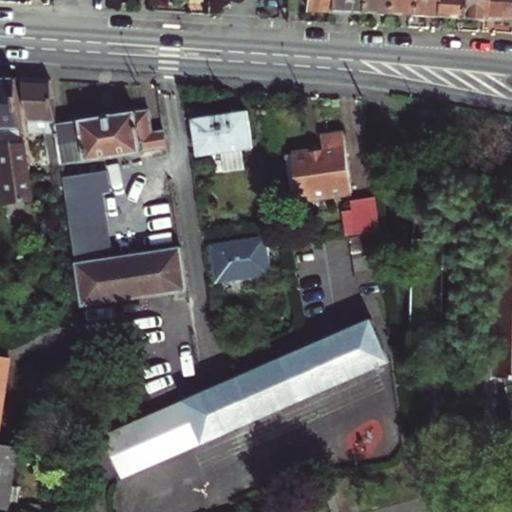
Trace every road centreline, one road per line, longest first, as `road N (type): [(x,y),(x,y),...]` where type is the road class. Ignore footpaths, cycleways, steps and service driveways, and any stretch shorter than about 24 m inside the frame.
road 1 (tertiary): [(0,53),(332,76),(511,106)]
road 2 (tertiary): [(511,64),(0,29)]
